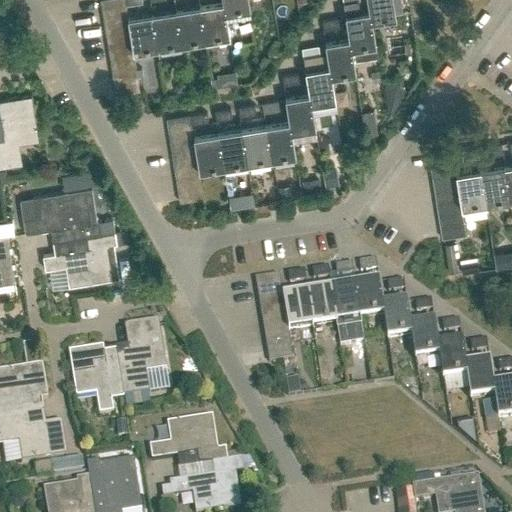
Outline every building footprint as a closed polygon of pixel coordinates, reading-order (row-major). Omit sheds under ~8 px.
[(100,0),(103,12),(126,8),(126,6),(125,0),(100,0)] [(250,9),(248,0),(222,0),(223,2),(224,2),(225,13),(226,13),(250,9)] [(344,3),(346,16),(350,39),(352,50),(354,62),(377,58),(372,22),(370,11),(356,14),(354,1),(360,0),(359,0),(342,0),(343,3),(344,3)] [(368,0),(370,11),(372,22),(396,18),(392,0),(368,0)] [(230,36),(226,13),(225,13),(224,2),(223,2),(199,6),(205,40),(230,36)] [(181,44),(205,40),(199,6),(175,10),(181,44)] [(128,20),(128,17),(126,8),(103,12),(104,24),(128,20)] [(157,48),(181,44),(175,10),(152,13),(157,48)] [(133,52),(157,48),(152,13),(128,17),(128,20),(130,31),(132,44),(133,52)] [(323,31),(339,28),(338,18),(321,21),(323,31)] [(106,36),(130,31),(128,20),(104,24),(106,36)] [(108,47),(132,44),(130,31),(106,36),(108,47)] [(330,66),(332,77),(355,73),(354,62),(352,50),(350,39),(326,42),(330,66)] [(406,55),(416,53),(414,42),(404,44),(406,55)] [(134,55),(133,52),(132,44),(108,47),(110,59),(134,55)] [(303,58),(304,58),(320,55),(318,45),(302,48),(303,58)] [(112,71),(136,67),(134,55),(110,59),(112,71)] [(409,60),(399,62),(401,72),(411,71),(409,60)] [(330,66),(306,70),(306,72),(309,94),(310,94),(311,104),(312,104),(314,116),(337,112),(335,101),(332,77),(330,66)] [(114,83),(138,79),(136,67),(112,71),(114,83)] [(283,86),(284,86),(300,84),(298,73),(281,76),(283,86)] [(138,79),(114,83),(116,94),(116,95),(139,91),(138,79)] [(309,94),(286,98),(286,99),(289,121),(290,121),(291,132),(292,132),(294,143),(317,139),(315,128),(314,116),(312,104),(311,104),(310,94),(309,94)] [(0,138),(0,167),(22,164),(19,144),(39,140),(32,95),(0,99),(0,120),(3,138),(0,138)] [(278,110),(277,101),(262,104),(263,113),(278,110)] [(255,114),(254,105),(238,107),(240,117),(255,114)] [(232,118),(230,108),(214,111),(215,121),(232,118)] [(374,111),(361,113),(365,137),(378,135),(374,111)] [(208,122),(207,112),(190,115),(192,125),(208,122)] [(166,119),(168,131),(192,127),(192,125),(190,115),(166,119)] [(296,155),(292,132),(291,132),(290,121),(289,121),(266,125),(271,159),(296,155)] [(247,163),(271,159),(266,125),(242,129),(247,163)] [(194,139),(193,137),(192,127),(168,131),(170,143),(194,139)] [(224,167),(247,163),(242,129),(218,133),(224,167)] [(199,171),(224,167),(218,133),(193,137),(194,139),(196,151),(198,163),(199,171)] [(172,154),(196,151),(194,139),(170,143),(172,154)] [(486,155),(502,153),(501,144),(485,147),(486,155)] [(462,160),(479,157),(477,148),(461,150),(462,160)] [(174,166),(198,163),(196,151),(172,154),(174,166)] [(430,168),(454,164),(452,152),(428,156),(430,168)] [(199,174),(199,171),(198,163),(174,166),(176,178),(199,174)] [(456,176),(456,173),(454,164),(430,168),(432,180),(456,176)] [(486,204),(510,200),(504,166),(481,169),(486,204)] [(333,169),(324,170),(327,188),(337,186),(333,169)] [(487,209),(486,204),(481,169),(456,173),(456,176),(458,188),(460,200),(462,211),(462,213),(487,209)] [(178,190),(201,186),(199,174),(176,178),(178,190)] [(434,191),(458,188),(456,176),(432,180),(434,191)] [(322,191),(319,178),(302,181),(305,195),(322,191)] [(280,200),(292,198),(290,185),(278,187),(280,200)] [(201,186),(178,190),(180,202),(203,198),(201,186)] [(40,196),(20,199),(23,219),(23,221),(25,234),(39,232),(71,227),(73,239),(86,236),(101,234),(115,232),(113,220),(99,222),(95,222),(89,188),(40,196)] [(436,203),(460,200),(458,188),(434,191),(436,203)] [(438,215),(462,211),(460,200),(436,203),(438,215)] [(464,223),(462,213),(462,211),(438,215),(440,227),(464,223)] [(464,223),(440,227),(442,239),(465,235),(464,223)] [(88,248),(43,255),(43,257),(45,270),(50,269),(53,289),(69,286),(114,279),(109,246),(116,245),(115,232),(101,234),(86,236),(88,248)] [(0,283),(14,281),(7,236),(0,237),(0,283)] [(450,272),(458,270),(453,242),(445,244),(450,272)] [(506,268),(506,266),(503,252),(493,253),(495,267),(495,269),(506,268)] [(478,270),(476,259),(461,263),(463,272),(463,273),(465,272),(478,270)] [(376,270),(375,260),(358,263),(360,272),(376,270)] [(353,274),(351,264),(334,267),(336,277),(353,274)] [(329,278),(327,268),(311,271),(312,280),(329,278)] [(305,281),(303,272),(287,274),(289,283),(305,281)] [(257,291),(281,287),(279,275),(255,279),(257,291)] [(404,290),(403,280),(386,283),(388,292),(404,290)] [(382,305),(378,282),(354,285),(359,320),(383,316),(382,305)] [(354,285),(330,289),(335,324),(339,345),(362,341),(359,320),(354,285)] [(282,299),(282,297),(281,287),(257,291),(259,303),(282,299)] [(311,327),(335,324),(330,289),(306,293),(311,327)] [(288,331),(311,327),(306,293),(282,297),(282,299),(284,311),(286,323),(288,331)] [(260,315),(284,311),(282,299),(259,303),(260,315)] [(432,310),(430,300),(413,303),(415,312),(432,310)] [(409,325),(410,325),(406,301),(382,305),(383,316),(387,340),(411,336),(409,325)] [(262,326),(286,323),(284,311),(260,315),(262,326)] [(458,320),(441,323),(443,333),(460,330),(458,320)] [(117,358),(119,371),(123,398),(149,394),(146,373),(166,370),(158,321),(124,326),(129,356),(117,358)] [(437,345),(438,345),(434,322),(410,325),(409,325),(411,336),(414,360),(438,356),(439,356),(437,345)] [(288,334),(288,331),(286,323),(262,326),(264,338),(288,334)] [(266,350),(290,346),(288,334),(264,338),(266,350)] [(485,340),(468,343),(470,352),(487,350),(485,340)] [(465,365),(461,341),(438,345),(437,345),(439,356),(438,356),(442,380),(466,376),(467,376),(465,365)] [(290,346),(266,350),(268,362),(282,360),(292,359),(290,346)] [(123,398),(119,371),(107,373),(103,348),(69,353),(76,398),(96,395),(99,416),(113,413),(111,402),(123,400),(123,398)] [(511,370),(511,360),(497,363),(498,372),(511,370)] [(465,365),(467,376),(466,376),(470,400),(494,396),(493,386),(489,361),(465,365)] [(0,419),(20,416),(19,404),(48,399),(42,365),(0,371),(0,419)] [(498,420),(511,417),(511,382),(493,386),(494,396),(495,402),(497,418),(498,420)] [(483,404),(486,420),(497,418),(495,402),(483,404)] [(0,419),(0,446),(18,443),(22,463),(67,456),(61,422),(24,427),(22,416),(20,416),(0,419)] [(152,462),(197,455),(199,467),(238,461),(237,452),(226,453),(226,450),(218,451),(212,417),(167,424),(170,444),(150,447),(152,462)] [(456,421),(457,431),(475,446),(471,419),(456,421)] [(238,461),(199,467),(196,467),(198,479),(169,484),(171,498),(192,495),(194,511),(208,511),(241,507),(236,474),(244,473),(244,472),(251,471),(249,459),(242,460),(238,461)] [(82,460),(65,463),(66,474),(84,472),(82,460)] [(86,464),(89,478),(91,492),(103,491),(105,511),(126,511),(141,510),(134,464),(100,470),(99,462),(86,464)] [(436,511),(483,511),(477,476),(411,487),(414,501),(434,498),(436,511)] [(81,511),(81,508),(93,506),(91,492),(89,478),(76,480),(77,484),(43,489),(46,511),(81,511)]
